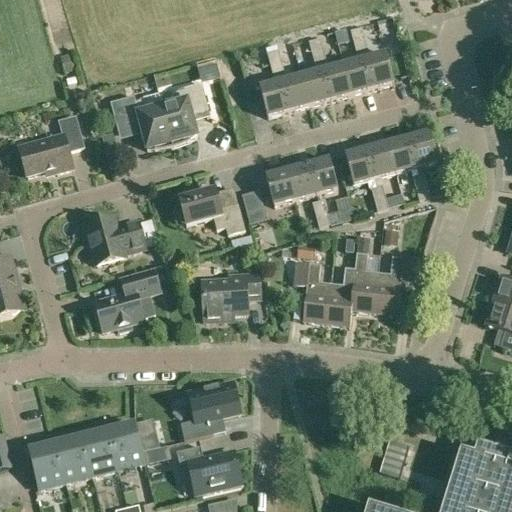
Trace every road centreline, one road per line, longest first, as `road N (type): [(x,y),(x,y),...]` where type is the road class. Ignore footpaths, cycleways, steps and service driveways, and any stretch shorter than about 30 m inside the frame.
road 1 (residential): [(66,362),(25,215),(465,97)]
road 2 (residential): [(465,97),(485,182),(426,378)]
road 3 (residential): [(271,358),(66,362)]
road 4 (residential): [(426,378),(271,358)]
road 5 (residential): [(271,358),(267,511)]
road 6 (residential): [(32,511),(0,382)]
road 7 (residential): [(511,12),(459,28),(451,45),(465,97)]
